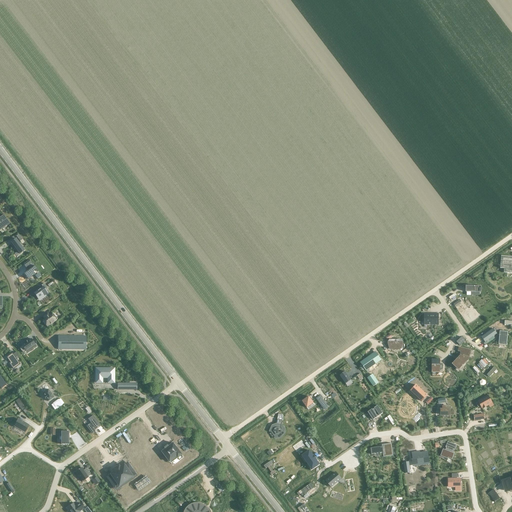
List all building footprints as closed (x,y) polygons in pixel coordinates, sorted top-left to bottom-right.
[(0,229),(10,223),(4,215),(0,217),(0,229)] [(24,250),(15,238),(11,242),(20,254),(24,250)] [(511,257),(501,256),(500,268),(504,268),(504,273),(511,273),(511,257)] [(30,269),(24,274),(28,279),(38,272),(31,261),(24,265),(26,268),(28,267),(30,269)] [(43,287),(40,289),(38,291),(34,293),(39,299),(47,293),(45,290),(47,288),(44,283),(41,285),(43,287)] [(57,319),(53,313),(50,316),(48,314),(43,317),(45,319),(43,321),(45,323),(44,323),(46,326),(47,326),(57,319)] [(427,322),(427,325),(438,325),(438,314),(424,314),(424,322),(427,322)] [(493,328),(481,337),(485,342),(497,334),(493,328)] [(500,331),(499,344),(507,345),(508,332),(500,331)] [(58,336),(58,348),(84,348),(84,343),(86,343),(86,336),(72,336),(72,338),(70,337),(70,336),(58,336)] [(462,337),(457,342),(460,346),(465,341),(462,337)] [(22,346),(19,348),(23,353),(25,351),(26,351),(29,349),(30,351),(34,349),(32,347),(35,345),(31,339),(28,341),(28,340),(24,343),(24,344),(22,345),(22,346)] [(401,340),(389,340),(390,341),(390,348),(401,348),(401,341),(401,340)] [(459,347),(458,351),(461,352),(460,356),(452,364),(459,370),(466,362),(469,360),(469,358),(470,350),(459,347)] [(485,355),(490,359),(495,353),(490,349),(485,355)] [(12,353),(6,357),(10,363),(9,363),(13,369),(20,364),(17,359),(20,357),(16,352),(13,354),(12,353)] [(376,352),(361,363),(366,371),(381,360),(376,352)] [(393,358),(387,363),(395,371),(400,366),(393,358)] [(440,359),(432,359),(432,372),(440,372),(440,370),(442,370),(442,364),(440,364),(440,359)] [(384,380),(390,376),(384,364),(378,368),(384,380)] [(96,369),(96,383),(102,383),(102,378),(108,378),(108,383),(114,383),(114,369),(96,369)] [(340,375),(345,384),(351,380),(345,371),(340,375)] [(416,385),(411,391),(422,401),(427,396),(416,385)] [(48,389),(42,393),(44,396),(44,397),(45,399),(46,399),(48,401),(54,397),(48,389)] [(310,396),(303,401),(308,408),(314,403),(310,396)] [(329,407),(328,407),(320,396),(317,398),(316,398),(325,410),(329,407)] [(476,403),(478,407),(481,406),(482,409),(492,403),(488,396),(478,401),(479,402),(476,403)] [(372,409),(368,412),(373,420),(377,417),(377,416),(379,414),(379,415),(382,413),(377,405),(374,408),(372,410),(372,409)] [(89,424),(86,426),(92,434),(95,431),(94,430),(96,429),(101,426),(93,415),(88,419),(94,427),(92,428),(89,424)] [(390,428),(394,427),(389,417),(383,420),(385,424),(387,422),(390,428)] [(18,419),(14,426),(25,432),(29,425),(18,419)] [(290,426),(296,434),(300,432),(295,423),(290,426)] [(270,431),(272,431),(272,432),(275,436),(276,436),(275,438),(281,438),(284,434),(285,429),(282,425),(277,424),(273,426),(270,431)] [(133,431),(138,442),(144,439),(139,429),(133,431)] [(104,446),(110,457),(130,446),(126,440),(133,435),(130,430),(123,434),(121,436),(122,439),(115,443),(114,440),(104,446)] [(69,431),(61,431),(61,444),(69,444),(69,431)] [(301,440),(292,447),(296,453),(305,446),(301,440)] [(446,448),(445,450),(443,449),(440,456),(448,459),(448,458),(452,459),(454,454),(452,453),(453,451),(454,451),(456,445),(448,442),(445,447),(446,448)] [(173,443),(162,452),(170,462),(177,457),(178,458),(182,455),(173,443)] [(382,447),(368,449),(368,452),(371,451),(371,454),(383,453),(383,457),(393,456),(392,443),(382,445),(382,447)] [(309,450),(301,457),(305,462),(306,461),(308,464),(307,465),(311,471),(319,465),(316,459),(314,456),(313,456),(309,450)] [(417,452),(412,453),(413,460),(412,460),(413,465),(419,464),(418,463),(424,462),(424,464),(429,463),(427,452),(417,454),(417,452)] [(269,479),(276,475),(270,463),(263,467),(269,479)] [(108,478),(115,488),(135,473),(128,464),(124,466),(123,466),(120,468),(118,467),(114,470),(115,471),(111,474),(112,475),(108,478)] [(81,468),(75,472),(82,482),(88,477),(91,475),(87,469),(84,471),(81,468)] [(336,473),(326,481),(331,487),(338,481),(339,481),(341,482),(346,484),(346,481),(344,480),(343,480),(342,480),(341,479),(336,473)] [(146,476),(134,485),(138,491),(151,482),(146,476)] [(509,479),(502,481),(506,491),(511,489),(511,478),(509,479)] [(449,479),(449,487),(456,487),(456,491),(460,491),(460,479),(449,479)] [(311,483),(298,492),(300,494),(303,493),(304,495),(314,488),(311,483)] [(494,489),(488,493),(495,502),(500,498),(494,489)] [(73,503),(67,508),(70,511),(79,511),(84,508),(80,503),(79,503),(80,504),(78,505),(75,506),(73,503)] [(187,509),(186,510),(185,511),(210,511),(209,510),(208,509),(207,507),(206,506),(204,505),(203,504),(201,504),(199,504),(197,503),(196,504),(194,504),(192,505),(191,505),(189,506),(188,508),(187,509)]
